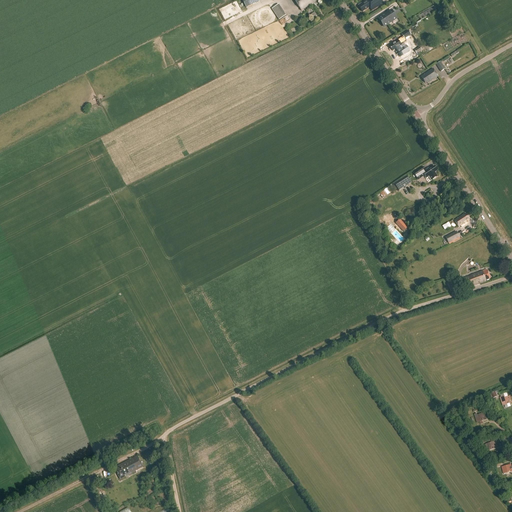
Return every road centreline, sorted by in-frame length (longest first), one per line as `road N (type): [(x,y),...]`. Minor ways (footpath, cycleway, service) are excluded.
road 1 (unclassified): [(162,438),(400,312),(511,276)]
road 2 (track): [(178,511),(162,438),(17,511)]
road 3 (tertiary): [(511,258),(418,117)]
road 4 (tertiary): [(418,117),(340,0)]
road 5 (unclassified): [(418,117),(456,76),(511,44)]
